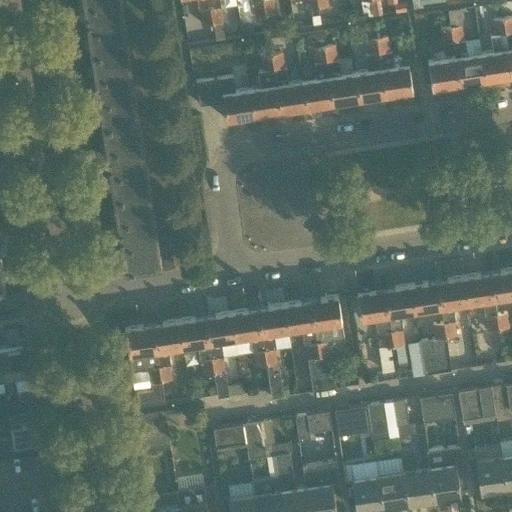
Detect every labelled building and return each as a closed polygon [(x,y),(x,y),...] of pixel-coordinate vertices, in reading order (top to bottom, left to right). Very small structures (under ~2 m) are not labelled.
[(86,19),(91,50),(128,44),(120,0),(82,0),(84,9),(79,9),(81,20),(86,19)] [(196,0),(198,8),(199,8),(202,25),(212,23),(208,0),(196,0)] [(208,0),(212,23),(222,22),(219,0),(208,0)] [(250,0),(251,0),(252,0),(255,16),(265,15),(262,0),(250,0)] [(273,0),(262,0),(265,15),(275,13),(273,0)] [(306,0),(308,8),(318,7),(317,0),(306,0)] [(360,0),(362,11),(367,10),(368,15),(372,14),(370,0),(360,0)] [(511,74),(511,15),(503,17),(511,74)] [(485,78),(511,74),(503,17),(492,19),(495,34),(490,34),(492,50),(481,52),(485,78)] [(450,25),(453,41),(454,56),(459,83),(485,78),(481,52),(479,36),(464,39),(462,23),(450,25)] [(442,42),(453,41),(450,25),(439,27),(442,42)] [(377,36),(386,94),(412,90),(409,64),(415,63),(411,37),(396,39),(400,65),(393,66),(390,50),(387,35),(377,36)] [(365,53),(368,69),(355,71),(359,98),(386,94),(377,36),(365,38),(368,53),(365,53)] [(355,71),(340,74),(337,59),(335,43),(323,45),(332,102),(359,98),(355,71)] [(97,91),(102,122),(139,116),(128,44),(91,50),(95,80),(91,81),(92,91),(97,91)] [(314,62),(316,77),(301,80),(305,106),(332,102),(323,45),(313,46),(316,62),(314,62)] [(270,53),(279,110),(305,106),(301,80),(287,82),(285,66),(282,51),(270,53)] [(248,88),(252,115),(279,110),(270,53),(261,54),(263,69),(258,70),(260,86),(248,88)] [(432,87),(459,83),(454,56),(428,60),(432,87)] [(196,80),(199,104),(222,100),(225,119),(252,115),(248,88),(234,90),(232,74),(196,80)] [(108,163),(113,194),(150,189),(139,116),(102,122),(106,153),(102,154),(103,164),(108,163)] [(161,260),(150,189),(113,194),(118,225),(113,226),(115,237),(119,236),(124,266),(161,260)] [(511,294),(511,267),(490,271),(494,298),(511,294)] [(494,298),(490,271),(463,275),(467,302),(483,299),(487,330),(498,328),(496,313),(494,298)] [(441,306),(443,321),(445,337),(457,335),(455,319),(452,304),(467,302),(463,275),(437,279),(441,306)] [(437,279),(410,283),(414,310),(441,306),(437,279)] [(410,283),(384,287),(393,345),(404,343),(400,312),(414,310),(410,283)] [(378,347),(382,371),(394,369),(390,345),(393,345),(384,287),(357,291),(361,318),(375,316),(378,331),(379,331),(382,346),(378,347)] [(337,294),(311,298),(325,389),(335,387),(330,355),(327,339),(344,337),(337,294)] [(313,390),(325,389),(311,298),(284,302),(288,329),(301,327),(304,342),(306,342),(308,357),(310,370),(313,390)] [(284,302),(258,306),(266,364),(271,396),(283,395),(279,370),(278,371),(274,347),(275,347),(273,331),(288,329),(284,302)] [(258,306),(231,310),(235,337),(250,335),(252,350),(253,350),(255,366),(266,364),(258,306)] [(204,315),(214,372),(217,395),(228,394),(225,371),(222,355),(223,355),(221,339),(235,337),(231,310),(204,315)] [(496,313),(498,328),(510,326),(507,311),(496,313)] [(204,315),(178,319),(182,345),(197,343),(199,358),(200,358),(203,374),(214,372),(204,315)] [(168,347),(182,345),(178,319),(151,323),(161,380),(172,378),(169,363),(170,363),(168,347)] [(420,340),(422,352),(425,372),(450,368),(445,337),(443,321),(432,323),(434,337),(420,340)] [(164,401),(161,380),(151,323),(125,327),(132,370),(148,367),(151,381),(153,389),(136,392),(138,405),(164,401)] [(14,375),(27,373),(23,343),(0,346),(0,356),(3,377),(5,392),(16,391),(14,375)] [(505,383),(502,383),(491,385),(496,420),(511,417),(511,406),(509,407),(505,383)] [(478,387),(473,388),(458,390),(462,418),(482,415),(478,387)] [(419,395),(422,417),(454,412),(451,391),(419,395)] [(393,399),(396,419),(396,425),(398,435),(416,432),(415,422),(407,423),(404,398),(393,399)] [(367,403),(370,423),(373,439),(390,437),(389,426),(387,426),(384,401),(367,403)] [(138,413),(140,423),(158,420),(157,410),(138,413)] [(295,414),(295,415),(299,440),(298,440),(300,449),(318,447),(316,437),(311,438),(307,412),(295,414)] [(166,419),(158,420),(140,423),(142,439),(169,435),(166,419)] [(243,422),(214,427),(217,446),(246,441),(243,422)] [(14,448),(18,448),(38,445),(35,424),(11,428),(14,448)] [(364,440),(362,430),(344,433),(346,443),(364,440)] [(273,444),(278,474),(283,511),(309,511),(305,484),(294,485),(289,451),(292,450),(290,441),(273,444)] [(426,448),(429,464),(434,498),(459,494),(459,495),(461,494),(456,461),(461,460),(459,443),(441,446),(426,448)] [(264,445),(247,448),(249,458),(266,455),(264,445)] [(511,451),(502,453),(507,486),(511,485),(511,451)] [(502,453),(475,457),(481,491),(483,491),(483,490),(507,486),(502,453)] [(410,502),(434,498),(429,464),(405,468),(410,502)] [(405,468),(378,472),(384,506),(410,502),(405,468)] [(384,506),(378,472),(351,476),(357,511),(358,510),(384,506)] [(283,511),(278,474),(253,478),(253,476),(252,476),(254,492),(257,511),(283,511)] [(305,484),(309,511),(336,511),(332,479),(305,484)] [(177,489),(179,504),(180,511),(216,511),(219,511),(215,483),(177,489)] [(257,511),(254,492),(228,496),(230,511),(257,511)]
